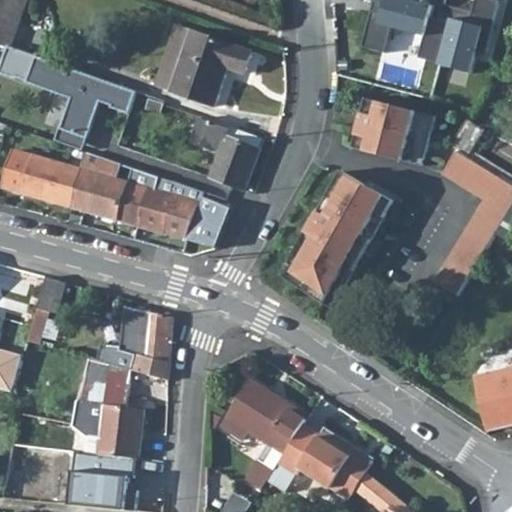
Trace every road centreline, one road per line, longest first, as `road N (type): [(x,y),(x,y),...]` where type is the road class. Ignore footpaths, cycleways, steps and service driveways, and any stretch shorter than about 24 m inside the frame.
road 1 (tertiary): [(213,298),(265,320),(511,480)]
road 2 (residential): [(310,0),(309,120),(285,181),(213,298)]
road 3 (tertiary): [(0,237),(213,298)]
road 4 (residential): [(213,298),(199,343),(188,511)]
road 5 (unknown): [(151,0),(314,50)]
